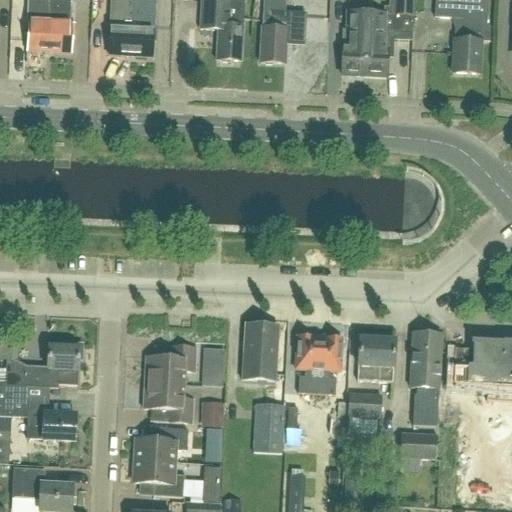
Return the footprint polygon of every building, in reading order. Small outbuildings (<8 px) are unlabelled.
[(49,56),(51,0),(28,0),(27,25),(26,40),(29,40),(28,55),(49,56)] [(51,0),(49,56),(69,57),(70,42),(72,42),(73,28),(67,28),(68,0),(51,0)] [(108,59),(130,60),(131,9),(131,2),(131,0),(108,0),(108,30),(107,30),(106,44),(109,44),(108,59)] [(393,0),(393,18),(411,19),(412,19),(413,0),(393,0)] [(435,0),(434,20),(461,21),(460,43),(457,43),(455,77),(478,78),(480,45),(488,46),(489,30),(485,30),(486,0),(435,0)] [(131,9),(130,60),(151,60),(152,44),(154,45),(155,30),(151,30),(153,3),(131,2),(131,9)] [(240,65),(242,31),(244,6),(202,4),(200,34),(219,35),(217,64),(240,65)] [(262,15),(259,67),(284,68),(285,48),(303,49),(304,18),(287,17),(262,15)] [(342,40),(340,78),(363,79),(366,17),(350,16),(349,40),(342,40)] [(366,17),(363,79),(386,80),(387,60),(391,61),(392,44),(410,44),(411,19),(393,18),(383,17),(366,17)] [(275,386),(278,339),(272,338),(272,330),(245,328),(241,384),(275,386)] [(440,337),(411,336),(408,391),(413,391),(411,429),(435,430),(436,399),(437,399),(440,337)] [(317,398),(319,338),(312,338),(312,340),(297,340),(296,373),(304,373),(304,380),(298,380),(297,397),(317,398)] [(319,338),(317,398),(334,399),(335,381),(330,381),(330,374),(339,374),(341,341),(326,341),(326,339),(319,338)] [(392,370),(394,344),(359,343),(357,384),(391,386),(391,370),(392,370)] [(451,388),(451,389),(485,391),(485,402),(471,401),(468,478),(460,478),(459,505),(511,508),(511,480),(498,479),(498,467),(511,467),(511,441),(500,441),(500,429),(511,429),(511,346),(503,346),(503,347),(471,346),(471,352),(471,361),(452,360),(452,372),(451,388)] [(5,365),(4,390),(18,390),(33,391),(56,392),(58,392),(58,389),(77,390),(77,375),(78,363),(81,363),(82,348),(65,347),(64,350),(48,350),(47,372),(34,372),(26,371),(16,366),(5,365)] [(144,387),(184,389),(185,376),(194,376),(196,352),(154,350),(153,362),(146,362),(144,387)] [(201,375),(200,390),(221,391),(222,376),(223,353),(202,352),(201,375)] [(183,403),(184,389),(144,387),(143,413),(150,413),(170,415),(170,426),(192,428),(193,403),(183,403)] [(0,418),(10,419),(26,420),(25,443),(42,443),(42,444),(74,446),(75,420),(47,418),(49,393),(18,391),(18,390),(4,390),(0,389),(0,418)] [(379,422),(380,398),(347,397),(345,420),(379,422)] [(206,408),(205,429),(221,430),(222,409),(206,408)] [(279,457),(282,409),(253,408),(250,455),(279,457)] [(296,433),(297,412),(287,412),(286,432),(296,433)] [(0,418),(0,445),(8,446),(8,431),(9,431),(10,419),(0,418)] [(135,443),(134,465),(175,467),(176,453),(185,454),(186,446),(187,446),(188,434),(157,432),(157,444),(135,443)] [(205,432),(204,448),(221,449),(221,432),(205,432)] [(435,464),(436,438),(399,436),(397,462),(435,464)] [(185,479),(174,478),(175,467),(134,465),(133,487),(154,488),(153,500),(184,502),(185,479)] [(219,505),(221,471),(204,470),(202,504),(219,505)] [(70,511),(71,491),(44,489),(44,474),(13,473),(12,502),(39,503),(38,511),(70,511)] [(290,478),(288,511),(300,511),(302,479),(290,478)] [(357,511),(358,502),(344,502),(343,511),(357,511)] [(225,511),(236,511),(236,504),(226,503),(225,511)]
